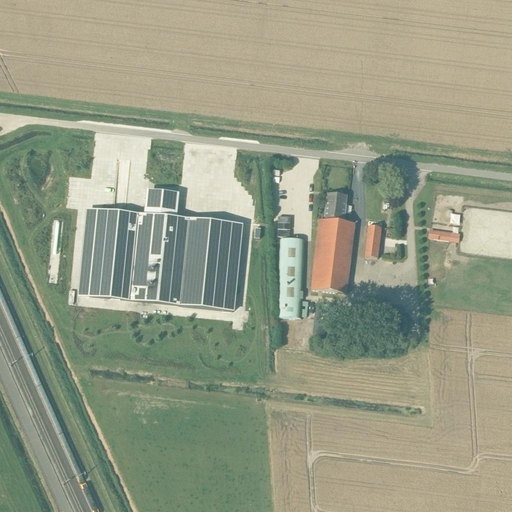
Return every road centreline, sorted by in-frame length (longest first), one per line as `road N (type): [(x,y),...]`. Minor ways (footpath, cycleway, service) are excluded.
road 1 (track): [(511,178),(0,116)]
road 2 (track): [(0,261),(110,511)]
